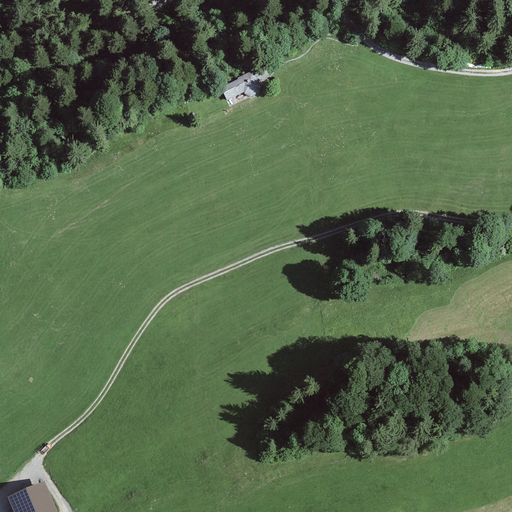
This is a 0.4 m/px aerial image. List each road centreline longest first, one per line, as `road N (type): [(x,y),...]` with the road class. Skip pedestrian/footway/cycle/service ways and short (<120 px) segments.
road 1 (track): [(0,498),(102,396),(164,300),(272,253),(391,217),(511,225)]
road 2 (unclassified): [(0,104),(149,48),(207,0)]
road 3 (unclassified): [(337,0),(383,53),(418,68),(511,72)]
